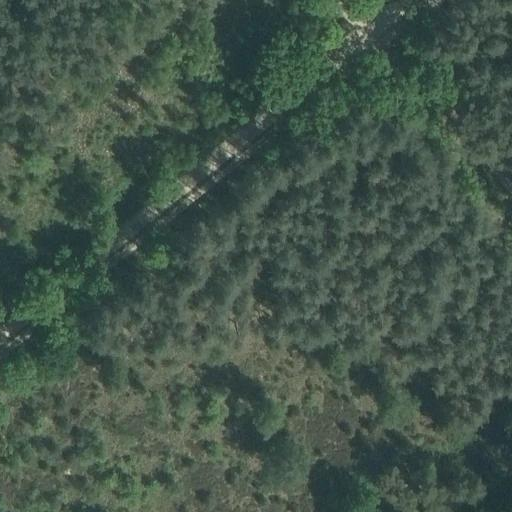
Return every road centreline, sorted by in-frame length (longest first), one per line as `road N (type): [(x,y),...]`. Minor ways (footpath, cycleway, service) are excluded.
road 1 (track): [(0,332),(381,21)]
road 2 (track): [(511,195),(389,35)]
